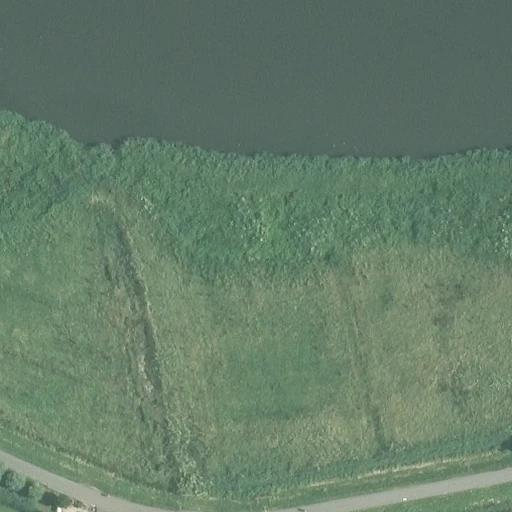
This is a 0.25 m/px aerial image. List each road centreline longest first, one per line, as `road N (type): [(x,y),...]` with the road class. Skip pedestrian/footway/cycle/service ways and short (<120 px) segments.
road 1 (track): [(189,511),(133,221),(122,205),(104,201),(82,225)]
road 2 (unclassified): [(315,511),(511,475)]
road 3 (unclassified): [(0,457),(137,511)]
